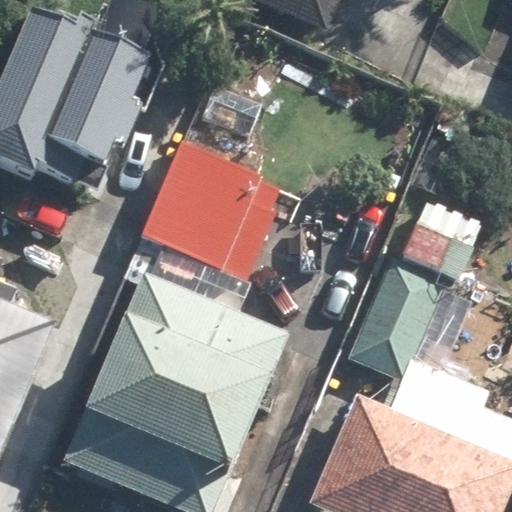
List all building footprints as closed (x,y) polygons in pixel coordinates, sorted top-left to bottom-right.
[(240,0),(332,39),(348,0),(240,0)] [(165,63),(33,11),(0,93),(0,164),(82,196),(95,163),(122,173),(165,63)] [(187,147),(148,241),(252,284),(291,190),(187,147)] [(402,265),(465,290),(479,256),(416,231),(402,265)] [(41,386),(66,330),(0,301),(0,273),(5,261),(0,258),(0,457),(33,382),(41,386)] [(442,294),(393,272),(353,360),(402,382),(442,294)] [(168,511),(223,511),(297,334),(148,273),(67,470),(168,511)] [(511,466),(357,400),(308,511),(311,511),(508,511),(511,505),(511,466)]
